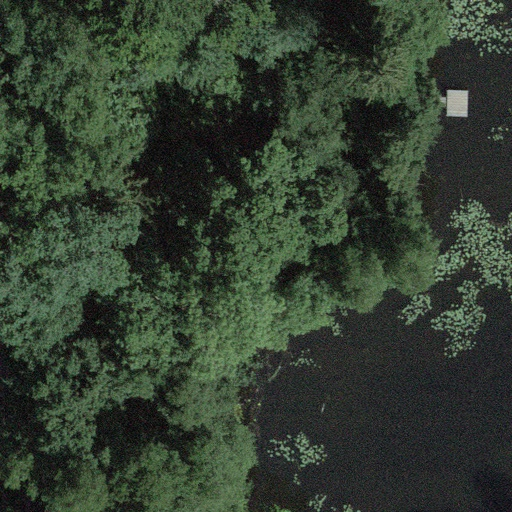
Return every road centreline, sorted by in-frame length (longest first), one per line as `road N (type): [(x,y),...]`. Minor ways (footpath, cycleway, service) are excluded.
road 1 (track): [(0,418),(33,299),(91,224),(253,67),(269,0)]
road 2 (unclassified): [(0,432),(41,437),(114,480),(144,511)]
